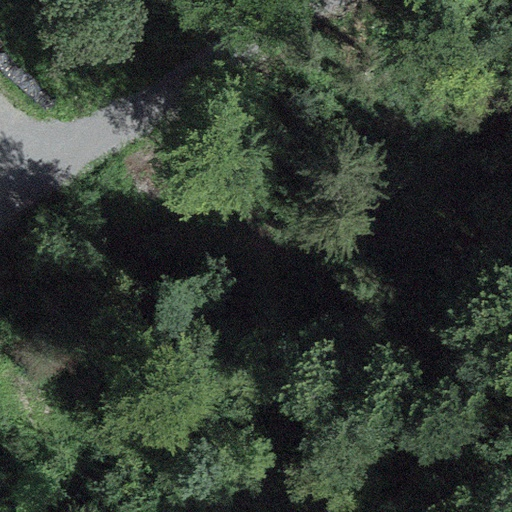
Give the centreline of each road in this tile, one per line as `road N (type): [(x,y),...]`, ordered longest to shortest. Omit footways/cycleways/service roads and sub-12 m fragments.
road 1 (track): [(240,0),(0,191)]
road 2 (track): [(0,130),(20,175),(72,237)]
